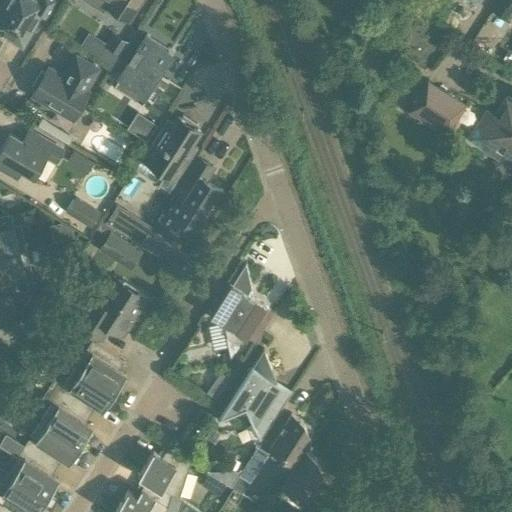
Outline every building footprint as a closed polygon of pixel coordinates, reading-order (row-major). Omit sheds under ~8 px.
[(38,16),(48,23),(61,0),(8,0),(1,12),(0,10),(0,34),(6,38),(7,35),(19,42),(23,41),(38,16)] [(106,0),(109,2),(106,5),(128,20),(140,0),(106,0)] [(128,41),(113,31),(97,56),(112,66),(128,41)] [(161,75),(157,72),(171,49),(147,34),(113,85),(142,104),(161,75)] [(31,94),(72,119),(88,91),(85,89),(98,68),(75,55),(67,69),(70,71),(65,77),(47,66),(44,72),(40,70),(31,86),(34,88),(31,94)] [(420,97),(411,111),(435,126),(444,113),(420,97)] [(511,102),(505,98),(494,116),(487,111),(470,137),(511,164),(511,102)] [(170,191),(198,147),(188,141),(199,124),(183,114),(177,124),(167,117),(141,158),(166,173),(159,184),(170,191)] [(149,117),(137,135),(149,142),(160,125),(149,117)] [(29,127),(21,140),(9,133),(0,148),(0,156),(1,157),(0,158),(0,165),(17,176),(21,169),(34,176),(46,155),(56,160),(62,149),(35,133),(36,131),(29,127)] [(79,154),(74,151),(68,160),(74,164),(79,154)] [(205,218),(223,189),(213,183),(205,185),(204,179),(206,179),(214,166),(197,155),(174,192),(181,196),(170,212),(185,222),(183,224),(198,233),(207,219),(205,218)] [(121,182),(115,179),(110,188),(115,191),(121,182)] [(99,212),(76,197),(67,211),(91,226),(99,212)] [(0,255),(26,249),(20,223),(14,224),(11,212),(0,214),(0,255)] [(153,222),(144,216),(136,229),(138,231),(133,237),(140,242),(144,235),(145,235),(148,230),(153,222)] [(139,242),(139,244),(179,270),(188,256),(148,230),(145,235),(139,242)] [(125,241),(115,256),(131,267),(141,251),(125,241)] [(26,249),(0,255),(0,282),(3,294),(10,292),(10,293),(22,290),(29,288),(26,276),(33,275),(26,249)] [(249,328),(264,304),(248,293),(250,289),(252,289),(246,262),(212,315),(223,322),(226,337),(238,344),(245,334),(255,341),(259,334),(249,328)] [(116,326),(117,325),(126,331),(147,297),(119,279),(112,274),(99,295),(100,296),(98,301),(90,296),(74,321),(102,339),(110,327),(111,327),(113,327),(114,327),(115,327),(116,326)] [(10,292),(3,294),(0,294),(0,322),(28,316),(22,290),(10,293),(10,292)] [(92,339),(75,366),(115,391),(126,373),(114,366),(119,357),(92,339)] [(219,416),(246,406),(248,405),(255,422),(260,420),(265,430),(255,445),(257,446),(293,389),(275,377),(276,377),(272,368),(272,367),(264,351),(266,349),(264,348),(233,396),(219,416)] [(32,357),(24,369),(36,376),(44,364),(32,357)] [(57,374),(49,386),(58,392),(86,410),(91,401),(104,409),(115,391),(75,366),(66,380),(57,374)] [(230,378),(221,371),(207,391),(218,398),(230,378)] [(10,384),(4,394),(17,402),(23,392),(10,384)] [(80,418),(86,410),(58,392),(49,386),(42,396),(52,402),(42,418),(81,444),(93,426),(80,418)] [(292,462),(295,464),(304,451),(303,450),(310,439),(309,437),(311,436),(312,432),(310,425),(306,422),(304,423),(304,421),(292,413),(270,448),(283,456),(281,459),(290,465),(292,462)] [(42,418),(25,445),(52,462),(57,454),(70,462),(75,454),(81,444),(42,418)] [(19,453),(8,471),(48,496),(59,479),(47,471),(52,462),(25,445),(14,438),(9,446),(19,453)] [(138,471),(172,493),(172,494),(180,496),(191,461),(168,446),(162,456),(153,450),(140,471),(139,471),(138,471)] [(250,481),(268,453),(257,446),(239,474),(250,481)] [(298,511),(314,511),(320,504),(310,498),(324,477),(322,475),(324,474),(326,470),(323,462),(319,460),(318,461),(317,459),(305,451),(304,451),(295,464),(296,465),(283,486),(306,500),(298,511)] [(231,486),(242,469),(240,468),(236,475),(231,472),(213,473),(208,469),(207,471),(231,486)] [(20,511),(24,506),(32,511),(37,511),(48,496),(8,471),(0,483),(0,502),(14,511),(20,511)] [(113,511),(114,511),(166,511),(167,511),(168,511),(178,511),(183,499),(180,496),(172,494),(172,493),(138,471),(138,472),(148,478),(137,495),(128,489),(114,511),(113,510),(113,511)] [(250,481),(239,474),(231,486),(242,493),(250,481)] [(14,511),(0,502),(0,511),(14,511)]
